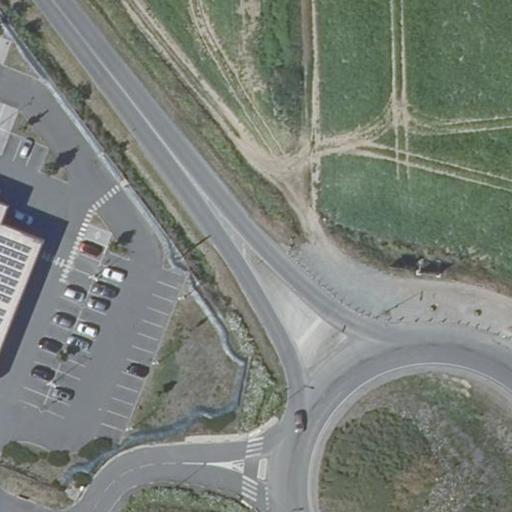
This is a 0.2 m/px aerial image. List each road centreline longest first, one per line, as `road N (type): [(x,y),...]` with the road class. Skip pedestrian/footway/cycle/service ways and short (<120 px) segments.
road 1 (track): [(297,0),(295,184),(326,246),(387,297),(475,307),(511,322)]
road 2 (secondary): [(142,109),(293,363),(306,411)]
road 3 (secondary): [(385,346),(270,253),(142,109)]
road 4 (secondary): [(142,109),(51,0)]
road 5 (secondary): [(511,364),(471,344),(428,338),(385,346)]
